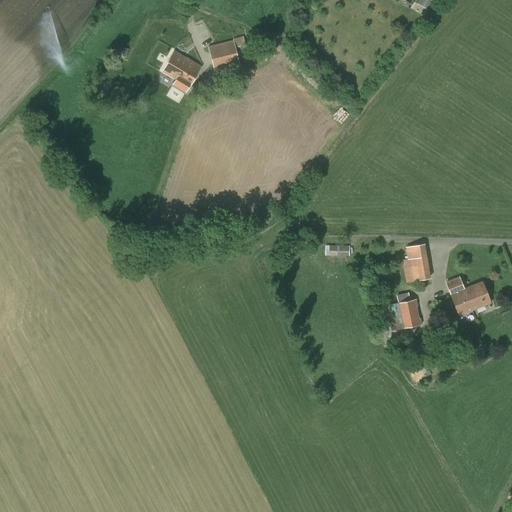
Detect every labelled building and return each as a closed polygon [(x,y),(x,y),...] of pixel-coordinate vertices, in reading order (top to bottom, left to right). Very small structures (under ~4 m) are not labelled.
[(433,1),(431,0),(419,0),(417,4),(426,10),(433,1)] [(233,39),(233,40),(208,47),(210,54),(215,72),(240,66),(236,50),(245,48),(245,46),(243,36),(233,39)] [(182,56),(174,51),(162,71),(190,87),(201,67),(182,57),(182,56)] [(406,283),(414,281),(419,280),(421,287),(430,285),(429,278),(430,278),(424,244),(405,248),(407,259),(402,260),(406,283)] [(349,246),(325,245),(325,255),(349,256),(349,246)] [(482,282),(464,289),(459,278),(446,284),(458,316),(490,303),(482,282)] [(386,305),(391,331),(421,325),(420,318),(419,318),(416,306),(418,305),(416,299),(410,300),(408,292),(396,295),(398,303),(386,305)] [(408,344),(413,355),(426,349),(422,338),(408,344)]
